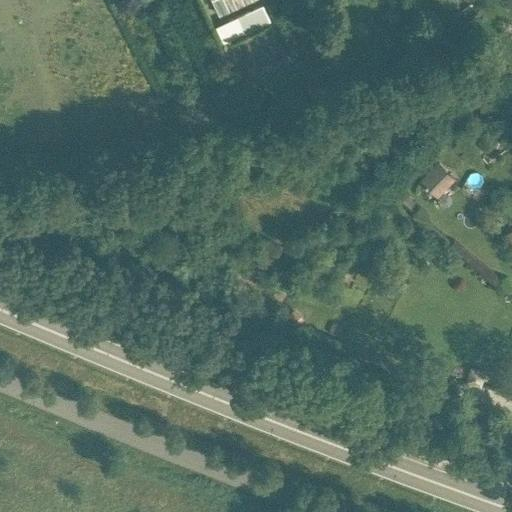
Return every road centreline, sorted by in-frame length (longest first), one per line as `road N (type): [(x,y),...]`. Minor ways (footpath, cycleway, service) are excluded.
road 1 (secondary): [(511,508),(0,309)]
road 2 (unclassified): [(327,511),(0,379)]
